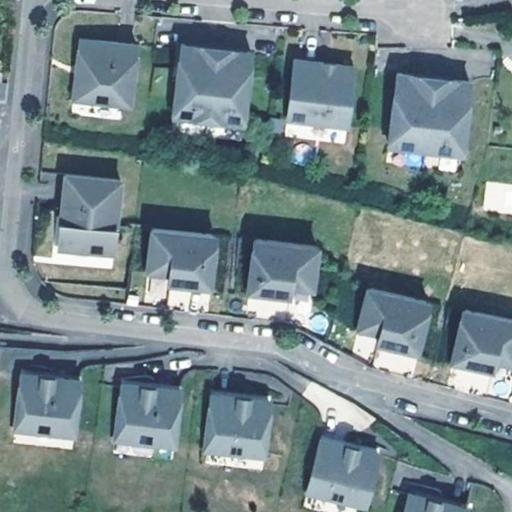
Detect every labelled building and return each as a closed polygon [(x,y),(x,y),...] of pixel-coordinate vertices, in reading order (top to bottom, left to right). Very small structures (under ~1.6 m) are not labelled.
[(143,49),(87,42),(80,102),(136,108),(143,49)] [(249,128),(257,56),(187,48),(179,121),(249,128)] [(359,70),(300,63),(293,124),(353,131),(359,70)] [(402,76),(393,158),(466,165),(475,83),(402,76)] [(0,88),(0,102),(12,102),(13,88),(0,88)] [(127,182),(72,177),(65,252),(120,257),(127,182)] [(216,290),(226,195),(162,189),(154,274),(176,276),(176,281),(188,282),(187,287),(216,290)] [(319,291),(328,206),(264,199),(255,294),(283,298),(284,293),(296,294),(297,289),(319,291)] [(435,305),(373,291),(364,332),(386,337),(384,342),(397,344),(395,349),(423,355),(435,305)] [(511,364),(511,322),(469,313),(459,363),(487,369),(488,364),(500,367),(501,362),(511,364)] [(373,368),(413,373),(415,357),(375,352),(373,368)] [(26,380),(20,431),(80,438),(86,383),(58,381),(58,383),(26,380)] [(127,389),(121,442),(181,449),(187,394),(160,391),(159,393),(127,389)] [(217,399),(212,453),(272,460),(277,408),(245,404),(245,402),(217,399)] [(314,497),(373,511),(386,457),(327,443),(314,497)] [(466,511),(416,499),(412,511),(466,511)]
